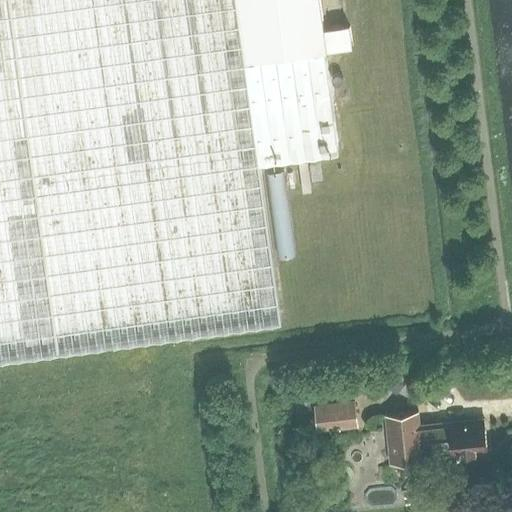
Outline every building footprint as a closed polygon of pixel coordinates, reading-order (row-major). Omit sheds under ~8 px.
[(328,50),(320,0),(0,0),(0,360),(282,321),(260,163),(340,152),(326,50),(328,50)] [(313,191),(308,161),(300,162),(304,192),(313,191)] [(321,163),(311,164),(313,180),(323,179),(321,163)] [(275,253),(294,252),(288,167),(270,168),(275,253)] [(388,392),(402,393),(402,378),(389,377),(388,392)] [(355,401),(315,406),(318,430),(358,425),(355,401)] [(485,420),(420,426),(419,411),(386,414),(391,463),(424,459),(423,455),(431,454),(431,456),(488,450),(485,420)]
